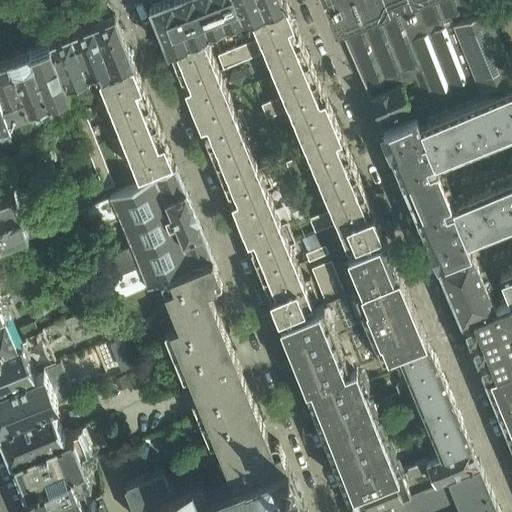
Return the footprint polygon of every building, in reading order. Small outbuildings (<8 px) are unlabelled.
[(163,27),(170,44),(190,37),(175,0),(153,0),(163,27)] [(210,27),(199,0),(175,0),(190,37),(205,32),(205,31),(209,30),(210,27)] [(235,38),(219,0),(199,0),(210,27),(209,30),(222,33),(225,42),(235,38)] [(247,15),(241,0),(219,0),(235,38),(244,34),(240,23),(254,17),(252,13),(247,15)] [(263,0),(241,0),(247,15),(252,13),(267,8),(263,0)] [(311,57),(295,20),(287,0),(267,8),(252,13),(254,17),(277,72),(311,57)] [(329,0),(336,17),(337,17),(379,0),(329,0)] [(450,8),(467,0),(379,0),(337,17),(369,92),(414,74),(428,110),(482,88),(450,8)] [(511,75),(511,66),(484,0),(467,0),(450,8),(482,88),(511,75)] [(511,12),(511,11),(500,15),(511,44),(511,12)] [(116,14),(94,23),(113,70),(135,62),(116,14)] [(113,70),(94,23),(72,31),(89,74),(89,73),(92,80),(101,76),(103,75),(113,70)] [(72,31),(50,40),(68,83),(89,75),(89,74),(72,31)] [(190,37),(170,44),(179,66),(194,103),(228,89),(205,32),(190,37)] [(219,53),(224,67),(262,51),(256,38),(219,53)] [(50,40),(30,47),(50,99),(53,98),(53,99),(55,99),(54,97),(71,91),(68,83),(50,40)] [(30,47),(0,59),(0,85),(12,118),(15,126),(33,120),(55,112),(50,99),(30,47)] [(311,57),(277,72),(301,129),(335,114),(311,57)] [(154,111),(143,83),(135,62),(113,70),(103,75),(101,76),(109,96),(103,99),(111,119),(117,117),(120,125),(154,111)] [(371,95),(380,116),(409,104),(411,103),(401,82),(371,95)] [(511,83),(469,101),(486,142),(511,131),(511,83)] [(0,85),(0,122),(12,118),(0,85)] [(228,89),(194,103),(218,161),(252,147),(244,128),(250,126),(241,105),(236,107),(228,89)] [(262,103),(268,116),(287,108),(282,95),(262,103)] [(469,101),(421,121),(421,122),(426,136),(435,158),(444,160),(486,142),(469,101)] [(418,103),(410,106),(414,116),(419,114),(422,112),(418,103)] [(409,104),(380,116),(378,117),(383,128),(383,129),(414,116),(410,106),(409,104)] [(105,187),(116,183),(86,110),(75,114),(105,187)] [(154,111),(120,125),(124,134),(118,136),(127,157),(132,155),(140,173),(174,160),(154,111)] [(335,114),(301,129),(324,185),(359,171),(335,114)] [(414,116),(383,129),(392,150),(426,136),(421,122),(421,121),(419,114),(414,116)] [(435,158),(426,136),(392,150),(401,171),(410,191),(412,194),(446,181),(438,163),(431,166),(429,160),(435,158)] [(252,147),(218,161),(241,217),(275,204),(268,186),(273,184),(265,163),(259,165),(252,147)] [(286,160),(292,174),(311,166),(306,152),(286,160)] [(214,257),(178,171),(176,166),(103,196),(88,203),(75,208),(78,216),(84,230),(120,216),(139,263),(105,278),(113,300),(162,279),(214,257)] [(359,171),(324,185),(349,243),(383,229),(359,171)] [(511,174),(502,179),(511,203),(511,174)] [(455,203),(453,199),(445,202),(448,208),(455,205),(469,241),(470,240),(511,222),(511,203),(502,179),(459,197),(455,203)] [(446,181),(412,194),(439,260),(440,260),(474,247),(473,246),(472,246),(470,240),(469,241),(455,205),(448,208),(445,202),(453,199),(446,181)] [(0,238),(30,227),(15,189),(0,195),(0,238)] [(275,204),(241,217),(268,284),(283,278),(283,279),(302,271),(291,242),(296,240),(288,219),(282,222),(275,204)] [(310,217),(316,230),(335,222),(329,209),(310,217)] [(337,255),(351,289),(400,268),(388,239),(386,234),(349,249),(337,255)] [(310,259),(329,251),(326,243),(306,251),(310,259)] [(474,247),(440,260),(452,288),(485,274),(483,270),(474,247)] [(213,297),(209,289),(219,285),(215,276),(221,274),(214,257),(162,279),(163,281),(172,278),(175,285),(166,289),(176,312),(213,297)] [(346,292),(332,258),(313,266),(326,299),(341,293),(346,292)] [(511,265),(501,270),(511,296),(511,295),(511,265)] [(427,333),(400,268),(351,289),(346,292),(341,293),(354,326),(367,357),(370,356),(397,345),(427,333)] [(302,271),(283,279),(283,278),(268,284),(280,313),(319,297),(311,276),(305,278),(302,271)] [(485,274),(452,288),(463,316),(497,302),(488,282),(484,280),(487,279),(485,274)] [(367,357),(354,326),(341,293),(326,299),(326,300),(325,300),(281,318),(307,382),(357,361),(367,357)] [(511,295),(511,296),(497,302),(463,316),(473,338),(479,354),(481,358),(485,369),(487,373),(511,362),(511,295)] [(243,371),(213,297),(176,312),(159,319),(173,355),(181,352),(194,383),(186,386),(189,394),(192,399),(199,396),(203,407),(250,388),(243,371)] [(25,336),(12,306),(7,309),(0,311),(0,346),(19,338),(25,336)] [(36,331),(25,336),(19,338),(0,346),(0,384),(37,369),(45,366),(50,363),(36,331)] [(405,365),(435,352),(427,333),(397,345),(405,365)] [(126,336),(113,341),(107,343),(113,358),(131,350),(126,336)] [(442,368),(435,352),(405,365),(412,380),(442,368)] [(63,398),(77,392),(64,358),(50,363),(45,366),(37,369),(0,384),(0,423),(52,402),(63,398)] [(365,380),(357,361),(307,382),(315,401),(365,380)] [(511,362),(487,373),(511,430),(511,362)] [(442,368),(412,380),(420,399),(450,386),(442,368)] [(324,424),(375,403),(365,380),(315,401),(324,424)] [(406,381),(397,385),(400,392),(409,388),(406,381)] [(450,386),(420,399),(428,418),(458,406),(450,386)] [(272,442),(268,430),(250,388),(203,407),(235,485),(289,463),(280,442),(280,441),(279,440),(278,440),(277,440),(276,440),(272,442)] [(66,433),(60,419),(52,402),(0,423),(0,424),(13,456),(66,434),(66,433)] [(375,403),(324,424),(333,447),(384,426),(375,403)] [(458,406),(428,418),(435,435),(465,422),(458,406)] [(465,422),(435,435),(442,452),(472,440),(465,422)] [(66,434),(13,456),(27,487),(87,462),(83,452),(93,448),(90,442),(94,440),(87,424),(85,425),(66,433),(66,434)] [(384,426),(333,447),(343,470),(393,450),(384,426)] [(472,440),(442,452),(427,458),(436,480),(481,462),(472,440)] [(393,450),(343,470),(350,489),(401,468),(393,450)] [(211,453),(199,458),(202,465),(206,466),(215,463),(211,453)] [(99,457),(89,461),(91,465),(101,461),(99,457)] [(401,468),(350,489),(359,511),(436,480),(427,458),(401,468)] [(87,462),(27,487),(37,511),(56,511),(87,499),(80,483),(94,477),(87,462)] [(502,511),(481,462),(436,480),(359,511),(502,511)] [(309,511),(289,463),(235,485),(236,485),(210,496),(204,481),(200,480),(194,482),(194,481),(176,489),(174,483),(170,481),(166,471),(138,482),(136,477),(126,481),(138,511),(309,511)] [(164,466),(136,477),(138,482),(166,471),(164,466)] [(103,511),(96,496),(87,499),(56,511),(103,511)]
